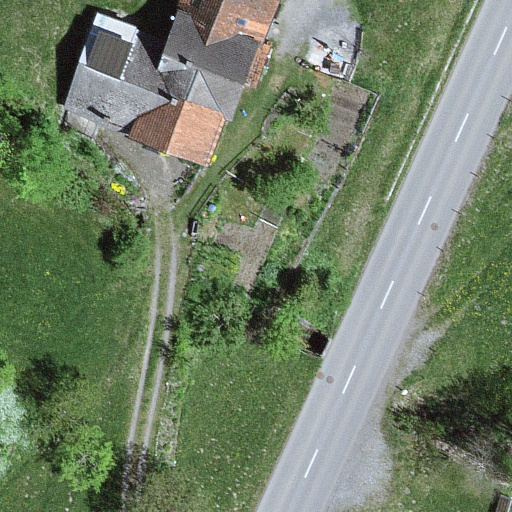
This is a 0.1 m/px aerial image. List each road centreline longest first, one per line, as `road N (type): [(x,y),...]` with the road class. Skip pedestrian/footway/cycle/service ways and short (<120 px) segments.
road 1 (tertiary): [(511,10),(286,511)]
road 2 (track): [(171,238),(131,511)]
